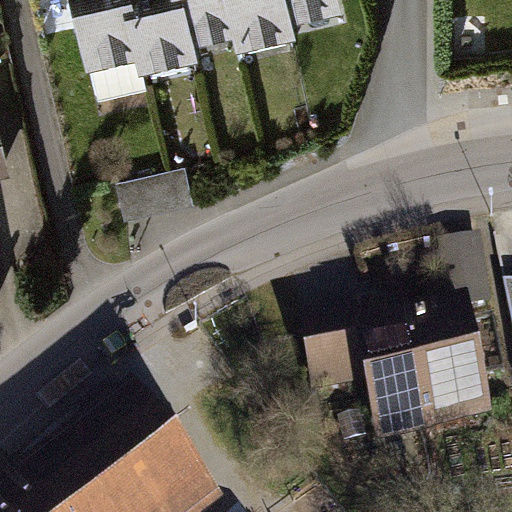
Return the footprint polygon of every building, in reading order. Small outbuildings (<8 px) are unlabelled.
[(76,0),(92,61),(142,49),(129,0),(76,0)] [(182,0),(129,0),(142,49),(144,60),(195,47),(192,35),(182,0)] [(182,0),(192,35),(242,23),(236,0),(182,0)] [(289,0),(236,0),(242,23),(245,34),(295,22),(292,10),(289,0)] [(289,0),(292,10),(332,0),(289,0)] [(0,167),(10,165),(0,119),(0,167)] [(359,307),(298,319),(311,389),(366,378),(377,437),(491,416),(467,292),(360,313),(359,307)] [(2,458),(0,459),(0,511),(210,511),(223,503),(133,384),(14,474),(2,458)]
